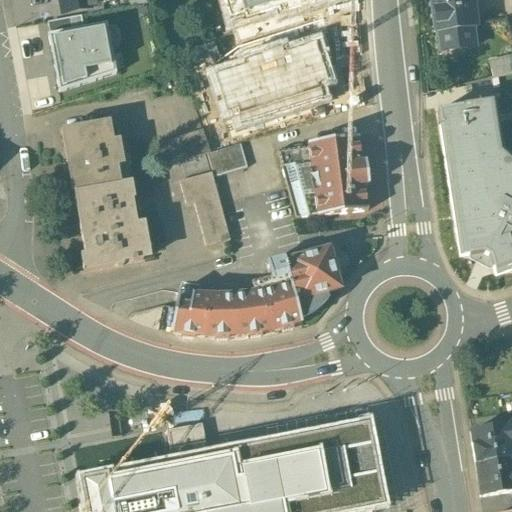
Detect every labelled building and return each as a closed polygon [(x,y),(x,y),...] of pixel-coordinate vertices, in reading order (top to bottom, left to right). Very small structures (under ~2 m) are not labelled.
[(60,0),(61,2),(58,3),(60,14),(83,9),(81,0),(60,0)] [(222,0),(229,20),(243,15),(245,21),(277,11),(279,17),(325,2),(324,0),(222,0)] [(471,0),(428,0),(432,32),(437,32),(439,51),(473,48),(471,28),(475,28),(471,0)] [(47,23),(50,35),(83,29),(80,16),(47,23)] [(50,35),(48,36),(59,94),(116,75),(106,24),(83,29),(50,35)] [(244,66),(212,76),(224,116),(235,113),(237,119),(320,93),(318,87),(328,84),(315,44),(283,54),(279,62),(264,66),(261,56),(242,62),(244,66)] [(456,241),(464,258),(476,255),(478,260),(487,265),(490,263),(495,273),(510,273),(511,272),(511,159),(502,151),(494,100),(468,104),(469,107),(437,113),(456,241)] [(107,121),(58,129),(69,193),(72,193),(118,185),(107,121)] [(205,153),(209,152),(201,129),(154,144),(161,166),(205,153)] [(357,137),(305,144),(306,147),(315,216),(316,218),(367,212),(364,186),(368,185),(365,161),(360,161),(357,137)] [(209,152),(205,153),(212,177),(246,168),(239,144),(209,152)] [(315,216),(306,147),(275,151),(294,218),(315,216)] [(209,174),(177,183),(183,205),(192,204),(204,248),(227,242),(209,174)] [(118,185),(72,193),(82,254),(85,254),(87,272),(121,266),(120,264),(141,260),(138,246),(146,245),(142,223),(134,225),(130,201),(125,201),(122,184),(118,185)] [(185,294),(176,293),(168,335),(191,337),(212,339),(231,338),(252,336),(278,331),(292,327),(300,323),(298,319),(308,315),(319,307),(326,299),(325,294),(338,290),(328,249),(288,259),(289,261),(283,263),(282,259),(265,263),(270,281),(286,276),(286,279),(287,283),(276,286),(261,290),(244,293),(228,295),(213,295),(198,295),(185,294)] [(468,432),(473,465),(511,459),(511,451),(511,449),(511,421),(507,422),(508,426),(468,432)] [(172,463),(79,481),(83,504),(95,502),(96,511),(371,511),(371,509),(383,506),(371,445),(358,447),(355,428),(264,446),(262,437),(206,448),(201,425),(166,432),(172,463)] [(355,428),(358,447),(371,445),(367,425),(355,428)] [(511,459),(473,465),(479,498),(511,492),(511,459)] [(96,511),(95,502),(83,504),(84,511),(96,511)]
